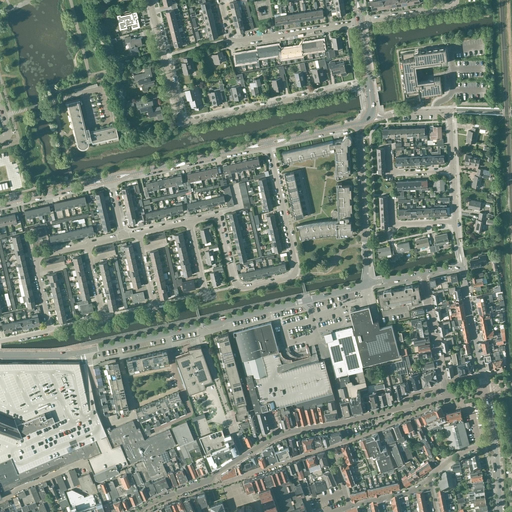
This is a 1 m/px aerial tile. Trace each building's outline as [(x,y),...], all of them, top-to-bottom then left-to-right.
[(230,2),(231,8),(239,6),(237,0),(236,0),(234,1),(230,2)] [(372,9),(378,9),(376,0),(373,0),(374,0),(368,1),(368,5),(371,5),(372,9)] [(382,0),(376,0),(378,9),(384,8),(382,0)] [(201,3),(201,4),(203,9),(211,7),(209,1),(206,2),(201,3)] [(166,11),(167,17),(179,14),(179,13),(175,14),(174,10),(178,9),(177,5),(171,7),(172,10),(166,11)] [(201,15),(202,15),(212,13),(211,7),(203,9),(203,12),(201,12),(201,15)] [(136,11),(133,12),(121,16),(120,14),(117,15),(118,22),(119,22),(121,29),(127,27),(127,25),(131,24),(132,29),(140,27),(136,11)] [(169,23),(181,20),(180,19),(177,20),(176,16),(179,15),(179,14),(167,17),(169,23)] [(181,21),(181,20),(169,23),(170,29),(182,26),(182,25),(178,26),(177,22),(181,21)] [(245,31),(243,24),(235,26),(237,32),(245,31)] [(172,34),(184,32),(183,31),(180,32),(179,28),(182,27),(182,26),(170,29),(172,34)] [(218,36),(217,30),(208,32),(210,38),(218,36)] [(184,32),(172,34),(173,40),(185,37),(185,36),(181,37),(180,34),(184,32)] [(129,47),(130,53),(138,51),(137,46),(142,44),(141,37),(136,39),(135,37),(131,38),(130,36),(124,37),(125,43),(128,42),(129,47)] [(334,48),(342,47),(340,36),(332,37),(334,48)] [(185,38),(185,37),(173,40),(175,46),(183,44),(183,45),(187,44),(186,42),(183,43),(182,40),(185,38)] [(323,39),(316,41),(318,55),(319,55),(318,50),(324,49),(323,39)] [(316,41),(309,42),(311,56),(312,56),(312,51),(316,50),(316,56),(318,55),(316,41)] [(309,57),(311,56),(309,42),(302,43),(303,52),(309,52),(309,57)] [(278,44),(271,45),(273,60),(274,60),(274,55),(277,54),(279,54),(278,44)] [(271,45),(264,47),(266,61),(267,61),(267,56),(269,56),(271,55),(271,61),(273,60),(271,45)] [(301,45),(294,47),(296,61),(297,61),(297,56),(300,55),(301,60),(304,60),(303,55),(302,55),(301,45)] [(265,62),(266,61),(264,47),(257,48),(258,57),(264,56),(265,62)] [(294,47),(287,48),(289,62),(290,62),(290,57),(294,56),(294,62),(296,61),(294,47)] [(289,62),(287,48),(280,49),(281,58),(287,58),(287,63),(289,62)] [(448,62),(446,48),(401,54),(407,96),(442,92),(440,77),(434,78),(434,81),(417,83),(414,64),(441,60),(441,63),(448,62)] [(220,61),(226,59),(225,55),(223,55),(222,50),(218,51),(218,53),(212,54),(214,64),(221,63),(220,61)] [(256,50),(249,51),(251,66),(252,66),(252,61),(255,60),(257,60),(257,58),(256,50)] [(249,51),(242,53),(244,67),(246,67),(245,62),(247,61),(249,61),(250,67),(251,66),(249,51)] [(243,68),(244,67),(242,53),(235,54),(236,63),(242,62),(243,68)] [(181,63),(182,67),(184,67),(185,74),(193,72),(191,61),(190,57),(184,58),(184,62),(181,63)] [(324,59),(318,60),(317,60),(319,67),(312,69),(315,82),(316,81),(317,82),(322,81),(321,80),(325,79),(322,69),(327,68),(325,59),(324,59)] [(345,69),(344,62),(335,64),(334,61),(328,62),(329,67),(330,67),(332,74),(341,72),(341,75),(347,73),(346,69),(345,69)] [(145,72),(133,75),(135,79),(138,79),(139,83),(142,83),(142,84),(141,86),(142,89),(144,90),(147,90),(148,87),(148,86),(155,84),(154,81),(155,81),(153,75),(152,75),(150,67),(144,69),(145,72)] [(297,86),(300,85),(305,84),(302,71),(301,72),(295,73),(297,86)] [(477,72),(466,72),(466,89),(477,88),(477,72)] [(285,80),(283,74),(280,74),(281,78),(272,80),(274,91),(284,89),(282,81),(285,80)] [(257,85),(261,84),(259,78),(253,79),(254,82),(249,83),(252,96),(259,94),(257,85)] [(209,92),(210,92),(213,105),(223,103),(222,99),(223,99),(222,92),(220,92),(220,91),(225,90),(223,83),(219,84),(220,88),(214,90),(213,89),(213,88),(211,88),(210,88),(209,89),(209,90),(209,92)] [(231,87),(232,87),(232,88),(230,89),(232,99),(234,100),(243,98),(243,97),(245,97),(243,90),(242,86),(241,86),(240,86),(240,85),(231,87)] [(194,89),(187,91),(190,99),(191,99),(191,101),(190,101),(192,108),(198,106),(199,109),(204,107),(202,99),(201,99),(200,94),(201,94),(199,87),(194,88),(194,89)] [(153,104),(152,100),(143,102),(142,97),(135,99),(136,104),(139,103),(141,111),(147,109),(149,117),(157,115),(158,119),(163,118),(160,106),(153,108),(152,104),(153,104)] [(65,102),(67,102),(77,140),(74,140),(75,144),(77,147),(82,149),(87,147),(89,143),(89,140),(91,140),(93,147),(92,142),(117,136),(119,141),(115,124),(114,124),(115,126),(90,132),(89,130),(88,127),(84,128),(77,99),(79,99),(65,102)] [(425,127),(418,127),(419,135),(422,135),(422,137),(423,137),(423,139),(427,138),(427,132),(425,132),(425,127)] [(430,139),(436,139),(441,138),(441,127),(433,127),(433,131),(430,132),(430,139)] [(478,132),(479,128),(472,127),(472,131),(468,130),(466,141),(475,142),(477,132),(478,132)] [(350,157),(349,152),(349,146),(349,142),(351,139),(351,136),(350,136),(346,135),(343,138),(336,139),(336,140),(333,141),(333,140),(329,141),(323,142),(317,143),(311,145),(306,146),(300,147),(294,149),(288,150),(282,151),(283,158),(281,158),(282,163),(284,163),(291,161),(296,160),(299,159),(299,160),(302,159),(308,158),(314,157),(318,156),(320,155),(326,154),(332,153),(335,152),(335,153),(335,160),(336,168),(336,178),(337,178),(338,178),(341,177),(341,175),(349,174),(349,171),(350,171),(350,167),(350,163),(348,163),(348,160),(348,157),(350,157)] [(385,163),(384,160),(384,157),(384,154),(384,151),(384,148),(377,148),(377,151),(377,154),(377,157),(377,160),(377,163),(378,166),(378,170),(378,173),(382,173),(385,172),(385,169),(385,166),(385,163)] [(465,160),(466,160),(465,163),(478,166),(480,158),(471,157),(471,155),(466,154),(465,160)] [(232,179),(231,172),(229,165),(227,165),(227,164),(223,165),(225,173),(228,173),(230,179),(232,179)] [(298,173),(299,176),(302,175),(301,170),(301,169),(285,173),(285,175),(284,175),(285,179),(286,179),(295,177),(294,174),(298,173)] [(472,182),(471,185),(472,186),(479,187),(481,177),(482,177),(482,178),(490,179),(490,175),(477,172),(476,175),(474,175),(473,182),(472,182)] [(300,182),(303,181),(302,176),(302,175),(299,176),(295,177),(286,179),(287,181),(286,181),(287,185),(288,185),(296,183),(296,179),(299,178),(300,182)] [(178,186),(177,184),(176,177),(174,177),(173,176),(170,177),(170,178),(172,185),(175,184),(175,186),(178,186)] [(173,193),(172,185),(170,178),(168,178),(167,177),(164,178),(164,179),(166,187),(169,186),(171,194),(173,193)] [(433,188),(436,188),(436,191),(444,191),(444,179),(433,179),(433,188)] [(427,180),(421,180),(421,188),(427,187),(427,190),(430,190),(429,183),(427,183),(427,180)] [(154,191),(154,189),(152,182),(150,182),(150,181),(146,182),(148,190),(148,191),(151,190),(152,191),(154,191)] [(300,182),(296,183),(288,185),(288,186),(287,186),(288,190),(289,190),(298,188),(297,185),(301,184),(301,187),(304,187),(303,181),(300,182)] [(323,220),(316,221),(308,222),(300,224),(295,225),(297,230),(299,229),(301,238),(306,237),(305,236),(308,235),(308,237),(310,236),(313,236),(312,234),(315,234),(315,236),(318,235),(320,235),(320,233),(322,233),(322,235),(325,234),(327,234),(327,232),(329,232),(330,234),(332,234),(334,234),(334,232),(337,232),(337,235),(339,234),(348,234),(348,233),(353,233),(353,227),(351,227),(351,221),(351,214),(351,211),(352,211),(352,207),(352,202),(350,202),(350,199),(350,196),(351,196),(351,192),(351,188),(350,188),(349,185),(342,185),(342,182),(338,182),(337,182),(336,182),(337,192),(337,196),(337,200),(337,207),(338,211),(337,211),(334,210),(331,212),(331,214),(333,216),(333,219),(331,219),(323,220)] [(135,185),(136,188),(130,189),(130,186),(121,188),(122,192),(123,192),(123,194),(131,192),(136,191),(140,190),(138,184),(135,185)] [(298,188),(289,190),(289,192),(288,192),(289,196),(290,196),(299,194),(298,190),(302,189),(303,193),(306,192),(305,190),(305,187),(304,187),(301,187),(298,188)] [(290,201),(291,201),(300,199),(299,196),(303,195),(304,198),(307,198),(306,193),(306,192),(303,193),(299,194),(290,196),(290,197),(289,198),(290,201)] [(217,194),(218,196),(219,203),(225,202),(224,195),(220,196),(220,194),(217,194)] [(379,199),(379,203),(380,206),(380,209),(380,212),(380,215),(380,218),(380,221),(381,224),(381,227),(388,227),(388,224),(388,220),(387,218),(387,214),(387,211),(387,208),(387,205),(387,202),(386,199),(386,196),(382,196),(379,196),(379,199)] [(300,199),(291,201),(292,203),(291,203),(292,207),(301,205),(301,201),(304,200),(305,204),(308,203),(307,198),(304,198),(300,199)] [(195,209),(201,207),(199,201),(197,201),(196,199),(193,200),(195,209)] [(479,209),(481,202),(470,200),(468,207),(479,209)] [(176,203),(176,206),(178,213),(184,211),(182,205),(179,205),(178,203),(176,203)] [(306,206),(306,210),(309,209),(308,204),(308,203),(305,204),(301,205),(292,207),(293,208),(292,209),(293,213),(294,212),(303,210),(302,207),(306,206)] [(164,206),(164,209),(166,215),(172,214),(170,207),(167,208),(166,206),(164,206)] [(311,214),(309,209),(306,210),(303,210),(294,212),(294,214),(293,214),(294,218),(304,216),(303,212),(307,211),(308,215),(311,214)] [(481,232),(481,231),(483,232),(484,229),(482,228),(483,221),(484,221),(486,213),(480,212),(478,219),(476,219),(474,230),(481,232)] [(138,215),(136,216),(129,217),(129,220),(128,220),(129,224),(137,222),(137,218),(142,217),(143,221),(146,220),(145,214),(142,215),(138,215)] [(203,243),(211,241),(208,228),(200,230),(203,243)] [(55,232),(55,234),(57,241),(63,240),(61,233),(58,233),(58,232),(55,232)] [(435,244),(436,249),(440,249),(439,244),(446,243),(445,241),(448,241),(447,233),(435,235),(437,243),(435,244)] [(417,248),(429,245),(427,237),(416,240),(417,248)] [(247,247),(245,241),(236,243),(237,249),(244,248),(247,247)] [(398,252),(410,249),(408,241),(397,244),(398,252)] [(208,246),(209,250),(205,251),(208,264),(216,262),(213,251),(218,250),(217,244),(208,246)] [(379,256),(391,254),(389,245),(378,248),(379,256)] [(471,267),(471,268),(482,266),(481,262),(487,261),(485,254),(478,256),(479,259),(470,260),(471,263),(470,264),(470,266),(471,267)] [(213,268),(214,271),(214,272),(210,272),(213,285),(221,284),(218,272),(223,271),(222,266),(213,268)] [(473,282),(473,283),(473,285),(474,285),(474,286),(484,284),(482,277),(483,277),(483,272),(475,274),(475,275),(472,276),(473,282)] [(445,288),(448,288),(449,287),(448,282),(452,281),(452,283),(458,282),(457,273),(446,276),(447,280),(444,281),(445,288)] [(442,289),(444,288),(445,288),(444,281),(441,282),(440,277),(429,279),(431,287),(437,286),(436,284),(441,283),(442,289)] [(182,283),(182,279),(176,281),(176,284),(177,286),(183,284),(184,290),(193,288),(192,286),(195,285),(194,280),(182,283)] [(159,292),(167,291),(169,290),(168,284),(166,285),(158,287),(159,292)] [(394,301),(400,299),(407,298),(408,300),(412,299),(412,303),(416,302),(419,301),(419,298),(421,298),(421,299),(421,298),(420,294),(421,293),(420,290),(418,285),(413,286),(413,285),(411,285),(409,285),(407,286),(405,287),(398,289),(392,290),(391,289),(389,289),(387,290),(385,290),(384,291),(378,293),(379,298),(378,298),(379,302),(380,301),(381,306),(383,305),(383,308),(387,308),(390,307),(390,303),(394,303),(393,301),(394,301)] [(449,287),(448,288),(449,295),(455,293),(456,299),(462,298),(460,288),(456,289),(455,286),(449,287)] [(444,288),(442,289),(436,290),(437,293),(432,294),(434,303),(440,302),(439,297),(445,295),(444,288)] [(125,292),(124,292),(125,295),(125,297),(132,296),(133,302),(142,300),(141,297),(143,297),(142,292),(133,294),(132,289),(125,291),(125,292)] [(79,310),(81,309),(82,313),(90,311),(90,309),(92,308),(91,303),(86,304),(86,303),(88,303),(87,299),(77,301),(79,310)] [(440,309),(435,310),(437,319),(443,318),(442,312),(448,311),(447,304),(439,306),(440,309)] [(369,306),(356,309),(356,308),(355,307),(353,306),(352,307),(351,308),(350,309),(351,311),(350,311),(355,328),(353,328),(354,334),(362,366),(400,356),(392,324),(380,327),(378,320),(373,321),(369,306)] [(409,311),(410,318),(414,317),(413,315),(424,313),(423,307),(412,309),(412,311),(409,311)] [(417,322),(419,328),(427,327),(426,324),(427,324),(427,321),(425,321),(425,319),(424,317),(411,320),(412,324),(415,323),(417,322)] [(451,327),(450,321),(450,320),(442,322),(443,325),(438,325),(440,335),(446,334),(446,333),(449,333),(448,328),(451,327)] [(279,351),(271,322),(234,331),(234,333),(235,334),(237,344),(239,349),(241,359),(242,361),(242,362),(246,376),(248,382),(251,394),(252,400),(255,411),(256,412),(256,413),(261,433),(269,431),(267,423),(265,414),(265,411),(267,411),(272,409),(273,413),(277,412),(276,408),(277,408),(277,407),(283,405),(286,404),(295,402),(300,401),(333,392),(325,359),(319,361),(300,366),(279,371),(278,366),(278,365),(282,364),(292,361),(290,361),(288,360),(286,360),(285,359),(286,358),(286,357),(284,354),(281,355),(280,355),(279,353),(278,351),(279,351)] [(427,329),(427,327),(419,328),(416,329),(418,337),(428,334),(428,332),(428,331),(428,329),(427,329)] [(348,374),(357,372),(363,371),(363,369),(362,366),(354,334),(353,328),(325,335),(326,341),(327,345),(328,346),(332,364),(335,377),(348,374)] [(216,338),(217,341),(230,338),(228,333),(218,336),(218,337),(216,338)] [(446,340),(441,341),(443,351),(450,350),(448,344),(454,343),(454,342),(456,341),(455,337),(453,337),(453,336),(445,337),(446,340)] [(430,342),(429,340),(428,337),(414,340),(415,345),(430,342)] [(469,342),(462,344),(464,353),(471,352),(469,342)] [(219,348),(220,351),(232,348),(231,343),(221,346),(221,347),(219,348)] [(430,343),(419,345),(420,351),(431,349),(430,343)] [(189,352),(175,357),(178,364),(177,365),(179,368),(183,380),(185,385),(188,393),(189,393),(206,387),(205,387),(204,383),(205,383),(212,380),(200,346),(187,348),(189,352)] [(164,351),(161,351),(164,364),(169,363),(167,353),(167,350),(163,350),(164,351)] [(432,356),(431,350),(420,352),(421,355),(417,356),(418,358),(424,357),(425,359),(428,359),(428,357),(432,356)] [(499,352),(496,353),(497,359),(499,367),(501,366),(502,367),(503,367),(504,366),(503,358),(500,359),(499,352)] [(222,358),(223,361),(235,358),(233,353),(223,356),(224,357),(222,358)] [(485,356),(484,356),(486,369),(488,369),(488,370),(490,369),(490,368),(492,368),(490,355),(489,355),(489,353),(484,354),(485,356)] [(395,361),(400,382),(404,382),(403,377),(408,376),(409,377),(412,390),(417,389),(414,375),(415,375),(414,372),(414,370),(411,370),(410,368),(407,369),(407,367),(411,367),(409,359),(405,360),(404,356),(401,356),(402,360),(395,361)] [(129,372),(134,371),(131,358),(131,357),(129,358),(126,359),(129,372)] [(466,367),(465,361),(465,357),(461,357),(462,362),(463,362),(463,363),(461,363),(462,365),(458,365),(459,375),(460,375),(461,375),(463,375),(463,374),(467,373),(466,367)] [(106,369),(107,369),(119,366),(118,361),(116,361),(115,359),(116,359),(116,358),(111,359),(106,360),(98,363),(99,364),(100,365),(105,364),(106,369)] [(473,365),(471,365),(470,360),(465,361),(466,367),(468,373),(471,372),(471,373),(473,372),(474,372),(473,365)] [(0,491),(66,464),(77,459),(83,457),(84,459),(87,458),(89,463),(95,478),(98,480),(99,480),(113,474),(116,473),(118,468),(120,467),(123,466),(128,464),(142,457),(143,460),(145,464),(147,468),(149,473),(151,478),(152,482),(153,484),(156,491),(157,492),(160,490),(161,486),(164,484),(166,488),(172,485),(167,472),(166,468),(163,463),(162,457),(161,456),(160,453),(162,452),(166,451),(165,449),(169,447),(176,444),(173,439),(169,429),(146,439),(144,439),(139,427),(136,428),(135,426),(133,420),(121,425),(115,427),(111,429),(110,427),(104,429),(101,421),(96,410),(95,404),(93,395),(91,386),(84,387),(80,365),(79,362),(71,362),(57,362),(18,362),(0,362),(0,491)] [(237,368),(236,363),(226,366),(226,367),(224,368),(225,371),(237,368)] [(452,365),(446,366),(448,376),(450,376),(450,377),(453,376),(452,375),(454,375),(452,365)] [(427,373),(425,374),(429,385),(433,383),(437,381),(435,370),(432,371),(431,370),(426,372),(427,373)] [(418,371),(414,372),(415,375),(414,375),(417,389),(422,387),(418,371)] [(227,377),(228,381),(240,378),(239,373),(229,375),(229,377),(227,377)] [(422,387),(429,385),(425,374),(424,373),(423,374),(423,375),(420,376),(422,387)] [(345,381),(348,396),(348,397),(353,415),(357,413),(363,411),(366,410),(363,397),(361,397),(361,395),(361,394),(360,391),(367,389),(366,381),(359,383),(353,385),(352,382),(349,380),(345,381)] [(348,396),(345,381),(339,382),(340,387),(343,398),(348,396)] [(408,381),(404,382),(400,382),(402,392),(410,390),(408,381)] [(230,387),(231,391),(243,388),(241,383),(231,385),(232,387),(230,387)] [(397,400),(403,397),(400,384),(393,385),(397,400)] [(394,401),(393,397),(392,392),(391,389),(390,385),(385,387),(386,390),(385,390),(386,391),(388,402),(388,403),(394,401)] [(178,392),(174,394),(178,404),(182,402),(178,392)] [(317,405),(327,401),(335,400),(333,392),(295,402),(297,407),(300,406),(304,405),(304,408),(309,407),(317,405)] [(369,396),(372,408),(378,407),(375,392),(368,394),(369,396)] [(232,397),(233,401),(245,397),(244,393),(234,395),(234,397),(232,397)] [(380,406),(388,403),(386,393),(378,395),(380,406)] [(174,394),(169,396),(173,406),(178,404),(174,394)] [(366,410),(372,408),(369,396),(369,394),(363,396),(366,410)] [(169,396),(164,398),(168,408),(173,406),(169,396)] [(344,417),(353,415),(348,397),(343,398),(343,401),(340,402),(344,417)] [(163,410),(168,408),(164,398),(159,400),(163,410)] [(155,402),(159,412),(159,414),(164,412),(163,410),(159,400),(155,402)] [(335,400),(327,401),(329,409),(336,408),(337,408),(335,400)] [(155,402),(150,404),(154,414),(159,412),(155,402)] [(247,403),(247,402),(237,405),(238,411),(236,411),(237,414),(235,415),(236,421),(246,419),(244,413),(249,411),(248,408),(247,408),(246,403),(247,403)] [(319,414),(320,422),(326,420),(323,406),(322,403),(316,405),(317,407),(319,414)] [(149,416),(154,414),(150,404),(145,406),(149,416)] [(310,409),(314,423),(319,422),(316,407),(315,405),(310,406),(310,409)] [(434,409),(422,414),(430,432),(437,430),(439,434),(441,433),(439,429),(443,429),(440,423),(446,421),(445,418),(440,405),(434,408),(434,409)] [(140,408),(144,418),(145,420),(150,418),(149,416),(145,406),(140,408)] [(287,427),(288,427),(284,410),(283,407),(282,408),(280,408),(281,409),(277,410),(280,420),(281,422),(282,422),(283,428),(287,427)] [(300,407),(297,408),(301,425),(302,425),(307,424),(302,407),(300,407)] [(314,423),(311,413),(309,407),(304,408),(306,414),(308,424),(314,423)] [(140,420),(144,418),(140,408),(136,410),(140,420)] [(287,409),(284,410),(288,427),(292,426),(295,426),(291,410),(290,410),(289,408),(287,409)] [(291,409),(291,410),(295,426),(297,425),(300,425),(301,425),(297,408),(292,409),(291,409)] [(338,418),(336,408),(329,409),(324,410),(326,421),(329,420),(329,419),(330,419),(338,418)] [(448,422),(444,425),(450,449),(470,444),(461,410),(446,413),(448,422)] [(256,413),(256,412),(254,412),(254,411),(248,413),(250,420),(250,421),(250,423),(254,435),(260,433),(261,433),(256,413)] [(421,414),(416,416),(420,425),(425,423),(421,414)] [(424,435),(420,425),(416,416),(415,417),(416,417),(412,419),(429,458),(428,459),(430,462),(433,461),(435,460),(433,456),(437,455),(436,451),(432,440),(431,439),(428,440),(425,434),(424,435)] [(401,422),(406,438),(409,437),(407,431),(410,430),(412,429),(414,436),(417,435),(417,432),(411,418),(406,420),(401,422)] [(179,447),(180,449),(192,477),(197,475),(195,471),(196,471),(198,475),(204,472),(211,469),(204,454),(202,455),(200,449),(196,439),(194,440),(186,420),(171,427),(179,445),(179,446),(179,447)] [(241,423),(238,424),(240,429),(250,426),(248,421),(241,423)] [(397,439),(398,443),(399,446),(400,449),(401,451),(402,454),(402,455),(406,454),(407,459),(413,457),(411,452),(410,452),(407,445),(409,445),(406,438),(404,431),(401,423),(392,426),(397,439)] [(396,439),(394,433),(392,426),(383,430),(385,436),(388,443),(396,439)] [(205,452),(206,455),(212,468),(212,469),(216,466),(222,463),(227,460),(233,457),(238,454),(239,453),(239,452),(234,441),(232,442),(232,441),(231,440),(233,439),(233,438),(233,437),(232,436),(230,436),(230,434),(224,436),(221,429),(212,432),(199,437),(200,437),(205,452)] [(437,430),(429,433),(432,440),(435,439),(440,437),(437,430)] [(236,433),(238,437),(242,447),(247,445),(247,446),(252,444),(249,435),(245,436),(245,435),(243,436),(241,431),(236,433)] [(340,431),(328,435),(330,443),(341,439),(342,438),(340,431)] [(372,435),(376,447),(382,445),(378,432),(372,435)] [(320,435),(320,436),(321,440),(324,439),(326,445),(330,443),(328,435),(320,435)] [(366,437),(370,449),(376,447),(372,435),(366,437)] [(321,446),(326,445),(324,439),(321,440),(320,436),(314,436),(314,437),(316,448),(316,447),(321,446)] [(292,455),(299,453),(296,438),(295,437),(289,438),(292,455)] [(302,439),(303,443),(305,451),(316,448),(314,437),(302,439)] [(363,449),(364,449),(369,463),(374,461),(372,455),(366,437),(359,440),(363,449)] [(279,459),(291,455),(289,448),(290,448),(286,438),(283,439),(273,444),(279,459)] [(400,449),(399,446),(398,443),(397,439),(396,439),(388,443),(390,446),(391,449),(391,450),(392,452),(393,454),(394,457),(395,457),(396,460),(397,462),(399,465),(405,463),(404,460),(403,457),(402,455),(402,454),(401,451),(400,449)] [(343,452),(350,449),(349,443),(341,446),(343,452)] [(273,444),(263,450),(268,463),(279,459),(273,444)] [(382,445),(376,447),(370,449),(373,459),(374,458),(378,470),(381,469),(382,473),(395,469),(389,452),(388,452),(385,444),(382,445)] [(174,448),(167,451),(168,453),(174,471),(178,483),(184,480),(179,468),(178,465),(179,465),(178,463),(176,459),(175,456),(177,455),(174,448)] [(188,479),(192,477),(180,449),(178,450),(184,464),(182,465),(188,479)] [(353,455),(350,449),(343,452),(345,457),(353,455)] [(162,452),(160,453),(161,456),(162,457),(163,463),(166,468),(167,472),(168,471),(172,485),(178,483),(174,471),(168,453),(167,451),(167,450),(166,451),(162,452)] [(261,466),(268,463),(263,450),(257,453),(261,466)] [(325,451),(317,453),(325,479),(327,487),(337,484),(331,469),(330,470),(328,464),(325,451)] [(257,454),(250,457),(254,468),(261,466),(257,454)] [(316,454),(306,457),(309,466),(313,479),(322,476),(316,454)] [(355,461),(353,455),(345,457),(347,463),(348,463),(355,461)] [(249,457),(243,461),(247,471),(254,468),(250,457),(249,457)] [(301,459),(304,471),(309,485),(311,493),(312,497),(317,496),(315,491),(316,490),(314,482),(311,483),(310,482),(312,481),(312,479),(305,457),(301,459)] [(298,476),(299,479),(300,480),(301,483),(302,485),(302,487),(305,494),(311,493),(309,485),(304,471),(303,471),(300,459),(293,461),(296,469),(296,470),(298,476)] [(143,460),(135,463),(136,464),(137,467),(139,473),(141,472),(150,495),(157,492),(156,491),(153,484),(152,482),(151,478),(149,473),(147,468),(145,464),(143,460)] [(237,465),(239,473),(247,471),(243,461),(236,465),(237,465)] [(294,485),(296,491),(298,495),(300,494),(301,494),(302,495),(305,494),(302,487),(302,485),(301,483),(300,480),(299,479),(298,476),(296,470),(293,461),(287,464),(290,472),(293,482),(294,485)] [(423,467),(426,472),(432,467),(428,461),(425,463),(424,462),(420,464),(423,467)] [(180,462),(178,463),(179,465),(178,465),(179,468),(184,480),(188,479),(182,466),(181,463),(180,462)] [(133,469),(131,470),(132,473),(131,474),(142,499),(149,495),(139,473),(137,467),(136,468),(134,464),(131,466),(133,469)] [(228,470),(230,476),(237,474),(239,473),(237,465),(235,466),(235,467),(231,469),(231,470),(228,471),(228,470)] [(469,467),(471,475),(474,474),(474,473),(481,472),(480,465),(470,467),(469,467)] [(126,468),(124,469),(126,473),(129,481),(130,481),(138,501),(142,499),(131,474),(132,473),(131,470),(133,469),(131,466),(126,468)] [(303,503),(300,494),(298,495),(296,491),(294,485),(293,482),(291,483),(290,479),(289,477),(286,466),(281,468),(276,470),(270,471),(265,473),(260,475),(255,477),(250,478),(244,480),(248,491),(253,489),(258,488),(261,496),(263,501),(264,506),(266,511),(307,511),(305,507),(305,505),(304,502),(303,503)] [(343,471),(345,476),(352,473),(351,470),(354,469),(353,467),(343,471)] [(419,468),(416,470),(420,476),(426,472),(423,467),(420,469),(419,468)] [(414,472),(411,473),(415,479),(420,476),(416,470),(415,469),(413,471),(414,472)] [(230,476),(228,470),(221,475),(222,479),(230,476)] [(409,475),(407,477),(411,482),(415,479),(411,473),(410,472),(408,474),(409,475)] [(92,494),(98,511),(104,511),(102,504),(101,503),(100,499),(96,488),(94,482),(93,483),(93,482),(89,473),(78,477),(78,478),(78,480),(79,481),(80,484),(82,489),(82,490),(88,493),(89,495),(92,494)] [(124,474),(119,476),(123,484),(124,487),(125,489),(131,505),(138,501),(130,481),(129,481),(126,473),(124,474)] [(406,486),(411,482),(407,477),(406,475),(404,477),(405,478),(402,480),(406,486)] [(440,484),(441,492),(457,489),(455,480),(451,481),(450,476),(442,478),(443,483),(440,484)] [(358,479),(357,477),(346,481),(348,486),(351,485),(354,484),(355,483),(354,480),(358,479)] [(470,487),(471,487),(477,486),(477,485),(484,484),(483,478),(471,480),(471,483),(468,484),(469,486),(470,486),(470,487)] [(314,482),(316,490),(317,491),(322,489),(327,487),(325,479),(323,479),(319,481),(318,481),(314,482)] [(392,479),(393,483),(395,491),(400,489),(399,482),(396,482),(395,479),(392,479)] [(113,481),(107,483),(109,491),(113,501),(113,502),(116,511),(124,508),(115,486),(113,481)] [(105,482),(100,483),(101,486),(111,511),(114,511),(115,511),(108,491),(105,482)] [(98,484),(95,485),(100,499),(101,503),(102,504),(104,511),(111,511),(101,486),(100,486),(100,484),(99,484),(98,484)] [(123,484),(115,486),(124,508),(131,505),(125,489),(124,487),(123,484)] [(56,490),(54,485),(49,487),(54,499),(57,497),(59,497),(56,490)] [(484,485),(477,486),(471,487),(472,493),(485,491),(484,485)] [(39,487),(40,491),(39,492),(40,494),(43,502),(46,511),(53,511),(46,492),(45,492),(42,486),(39,487)] [(72,511),(70,506),(64,490),(61,491),(60,489),(60,488),(56,490),(59,497),(57,497),(63,511),(72,511)] [(357,488),(354,489),(357,500),(363,498),(361,490),(358,491),(357,488)] [(72,511),(98,511),(92,494),(89,495),(84,497),(83,495),(72,489),(66,491),(71,506),(70,506),(72,511)] [(211,511),(205,492),(197,494),(202,505),(204,511),(211,511)] [(485,499),(486,498),(485,496),(484,492),(469,495),(470,499),(472,498),(473,501),(485,499)] [(203,511),(196,495),(191,497),(196,511),(203,511)] [(190,497),(185,499),(189,511),(196,511),(191,497),(190,497)] [(186,511),(182,499),(176,501),(179,509),(180,509),(181,511),(186,511)] [(0,503),(0,511),(13,511),(15,511),(12,505),(10,505),(8,500),(0,503)] [(181,511),(180,509),(179,509),(176,501),(171,503),(174,511),(181,511)] [(46,511),(43,502),(41,503),(38,504),(39,506),(40,510),(35,511),(34,511),(46,511)] [(225,511),(225,509),(225,508),(222,502),(210,506),(212,511),(225,511)] [(174,511),(171,503),(164,505),(166,511),(174,511)]
